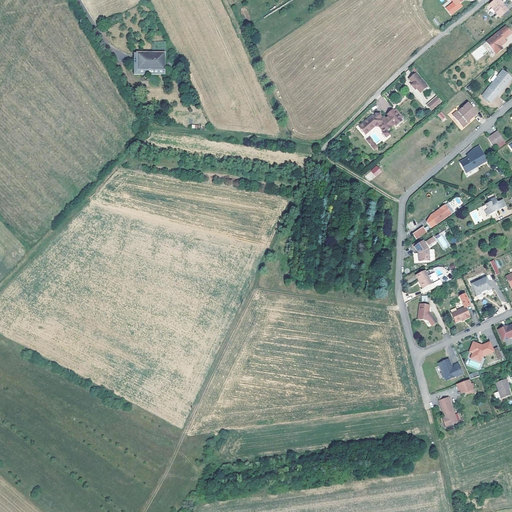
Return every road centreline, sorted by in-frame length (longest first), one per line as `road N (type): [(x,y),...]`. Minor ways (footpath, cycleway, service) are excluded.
road 1 (track): [(143,511),(286,210),(325,147)]
road 2 (track): [(73,0),(148,128),(325,147)]
road 3 (residential): [(511,104),(401,204),(397,292),(413,357)]
